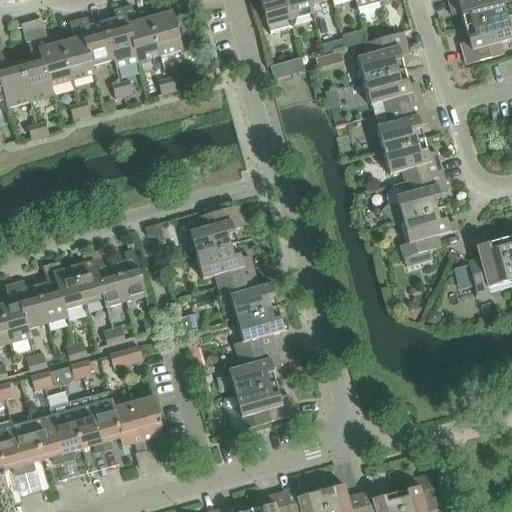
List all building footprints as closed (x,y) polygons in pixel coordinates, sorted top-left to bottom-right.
[(290,21),(284,0),(259,0),(267,28),(268,27),(270,36),(292,30),(290,21)] [(311,6),(310,7),(307,0),(284,0),(290,21),(313,15),(311,6)] [(354,0),(358,13),(381,6),(378,0),(354,0)] [(461,14),(465,29),(506,17),(501,0),(448,0),(453,17),(461,14)] [(163,16),(150,20),(160,57),(183,51),(170,5),(160,8),(163,16)] [(138,64),(160,57),(150,20),(137,23),(132,7),(123,9),(136,55),(135,55),(138,64)] [(29,32),(51,28),(47,9),(25,13),(29,32)] [(114,12),(117,20),(103,24),(114,61),(116,70),(138,64),(135,55),(136,55),(123,9),(114,12)] [(465,29),(469,43),(461,45),(467,66),(504,56),(501,45),(511,41),(511,37),(506,17),(465,29)] [(92,68),(93,67),(114,61),(103,24),(90,27),(88,19),(79,21),(92,68)] [(93,67),(92,68),(79,21),(70,24),(74,41),(61,44),(72,82),(95,76),(93,67)] [(405,72),(401,57),(409,55),(404,34),(366,44),(370,56),(357,59),(364,83),(405,72)] [(72,82),(61,44),(48,48),(46,40),(37,42),(50,89),(51,88),(72,82)] [(33,61),(20,65),(30,103),(54,97),(51,88),(50,89),(37,42),(28,45),(33,61)] [(30,103),(20,65),(7,69),(2,52),(0,52),(0,79),(6,101),(5,101),(7,109),(30,103)] [(323,57),(315,59),(318,70),(326,68),(323,57)] [(211,68),(198,71),(202,86),(215,82),(211,68)] [(276,68),(271,69),(275,81),(284,78),(282,71),(276,68)] [(386,114),(423,104),(417,84),(409,86),(405,72),(364,83),(370,107),(383,103),(386,114)] [(171,94),(179,92),(176,79),(167,81),(171,94)] [(171,94),(167,81),(158,83),(162,97),(171,94)] [(121,85),(124,98),(133,96),(129,82),(121,85)] [(124,98),(121,85),(112,87),(116,100),(124,98)] [(103,104),(106,114),(116,111),(113,101),(103,104)] [(79,106),(82,119),(91,116),(87,103),(79,106)] [(429,124),(423,104),(386,114),(389,125),(376,128),(383,152),(424,141),(420,127),(429,124)] [(82,119),(79,106),(70,108),(74,121),(82,119)] [(37,127),(41,140),(49,137),(46,124),(37,127)] [(41,140),(37,127),(28,129),(32,142),(41,140)] [(405,184),(443,173),(437,153),(428,155),(424,141),(383,152),(390,176),(402,173),(405,184)] [(394,224),(402,222),(444,210),(440,196),(448,194),(443,173),(405,184),(393,187),(394,190),(390,192),(388,196),(388,200),(390,204),(382,212),(394,224)] [(196,257),(238,245),(234,231),(242,229),(236,208),(199,218),(202,230),(190,233),(196,257)] [(448,225),(444,210),(402,222),(409,245),(400,247),(404,259),(441,249),(438,238),(459,232),(456,222),(448,225)] [(153,227),(145,229),(148,238),(157,240),(153,227)] [(511,282),(500,241),(486,245),(483,237),(474,240),(480,261),(468,264),(479,301),(491,297),(489,289),(511,282)] [(511,238),(500,241),(511,282),(511,238)] [(242,260),(238,245),(196,257),(203,281),(216,278),(218,288),(256,278),(250,257),(242,260)] [(100,252),(91,254),(104,301),(103,301),(106,309),(126,304),(116,266),(105,269),(100,252)] [(124,254),(127,263),(116,266),(126,304),(147,298),(134,252),(124,254)] [(82,257),(85,265),(74,268),(85,306),(103,301),(104,301),(91,254),(82,257)] [(65,312),(66,311),(85,306),(74,268),(63,271),(61,263),(52,265),(65,312)] [(65,312),(52,265),(43,268),(48,285),(37,288),(48,326),(68,320),(66,311),(65,312)] [(259,288),(256,278),(218,288),(222,300),(230,297),(237,320),(278,309),(271,285),(259,288)] [(48,326),(37,288),(26,291),(24,282),(15,285),(27,331),(28,331),(48,326)] [(27,331),(15,285),(6,288),(10,304),(0,307),(0,309),(10,345),(30,340),(28,331),(27,331)] [(410,304),(404,315),(415,321),(421,310),(410,304)] [(0,347),(10,345),(0,309),(0,347)] [(238,358),(275,347),(272,336),(285,333),(278,309),(237,320),(243,343),(235,346),(238,358)] [(430,312),(427,323),(438,326),(442,315),(430,312)] [(198,315),(180,320),(184,334),(202,330),(198,315)] [(143,322),(147,336),(157,333),(153,320),(143,322)] [(112,331),(116,344),(125,342),(121,329),(112,331)] [(116,344),(112,331),(104,334),(107,347),(116,344)] [(75,347),(78,360),(87,357),(84,344),(75,347)] [(70,362),(78,360),(75,347),(66,349),(70,362)] [(281,367),(275,347),(238,358),(241,368),(228,372),(235,395),(276,384),(272,370),(281,367)] [(119,354),(123,367),(131,365),(128,352),(119,354)] [(123,367),(119,354),(110,356),(114,370),(123,367)] [(35,358),(39,371),(47,369),(44,355),(35,358)] [(39,371),(35,358),(26,360),(30,373),(39,371)] [(80,365),(83,378),(92,376),(89,362),(80,365)] [(83,378),(80,365),(71,367),(75,381),(83,378)] [(0,367),(0,381),(8,379),(4,366),(0,367)] [(40,376),(44,389),(53,387),(49,374),(40,376)] [(44,389),(40,376),(31,378),(35,392),(44,389)] [(276,384),(235,395),(242,420),(254,416),(258,427),(295,417),(289,396),(280,399),(276,384)] [(1,387),(4,400),(13,398),(9,385),(1,387)] [(113,409),(114,409),(110,393),(89,399),(104,453),(113,451),(111,442),(120,440),(122,439),(113,409)] [(153,398),(133,404),(146,450),(155,448),(152,440),(164,436),(153,398)] [(89,399),(69,404),(82,450),(93,447),(95,456),(104,453),(89,399)] [(50,410),(52,417),(65,464),(74,462),(71,453),(82,450),(69,404),(50,410)] [(122,439),(120,440),(123,448),(135,445),(137,453),(146,450),(133,404),(114,409),(113,409),(122,439)] [(32,423),(43,461),(54,458),(56,467),(65,464),(52,417),(32,423)] [(26,475),(13,428),(11,422),(0,424),(0,460),(3,472),(4,472),(15,469),(17,478),(26,475)] [(13,428),(26,475),(35,473),(32,464),(43,461),(32,423),(13,428)] [(0,491),(9,489),(4,472),(3,472),(0,460),(0,491)] [(396,495),(400,511),(438,511),(429,476),(408,482),(410,491),(396,495)] [(363,511),(359,496),(348,499),(345,486),(321,493),(326,511),(363,511)] [(304,488),(284,494),(288,511),(326,511),(321,493),(306,497),(304,488)] [(400,511),(396,495),(381,499),(379,490),(359,496),(363,511),(400,511)] [(288,511),(284,494),(263,500),(266,508),(251,511),(288,511)]
